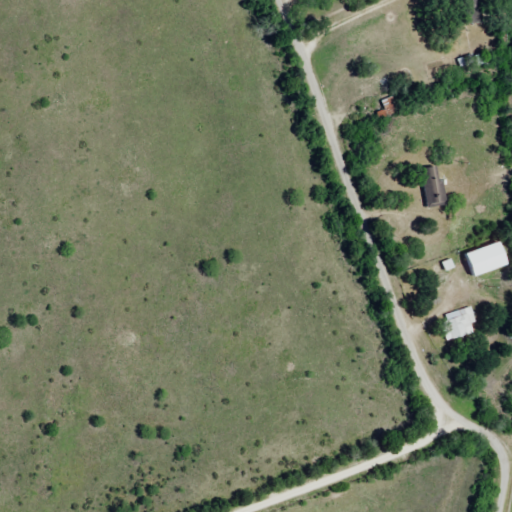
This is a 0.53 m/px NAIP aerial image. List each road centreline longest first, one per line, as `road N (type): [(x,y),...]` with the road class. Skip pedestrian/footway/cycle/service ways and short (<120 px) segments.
road 1 (residential): [(497,511),(500,459),(483,437),(441,410),(281,0)]
road 2 (residential): [(161,511),(441,410)]
